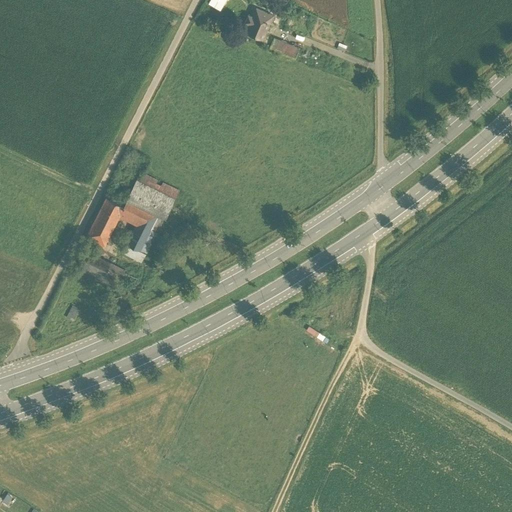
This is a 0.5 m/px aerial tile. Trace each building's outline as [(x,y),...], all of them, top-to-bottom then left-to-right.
[(245,29),(263,36),(273,12),(256,5),(252,13),(248,12),(244,19),(249,21),(245,29)] [(294,56),(299,44),(273,33),(268,45),(294,56)] [(137,175),(137,176),(175,195),(179,187),(144,170),(141,177),(137,175)] [(165,215),(175,195),(137,176),(136,176),(123,202),(106,193),(86,232),(105,241),(119,213),(135,221),(122,249),(141,258),(164,214),(165,215)] [(133,281),(137,274),(124,268),(125,265),(89,248),(79,267),(115,285),(121,275),(133,281)] [(73,302),(66,314),(73,317),(79,305),(73,302)] [(7,490),(2,497),(4,499),(7,501),(12,493),(7,490)]
